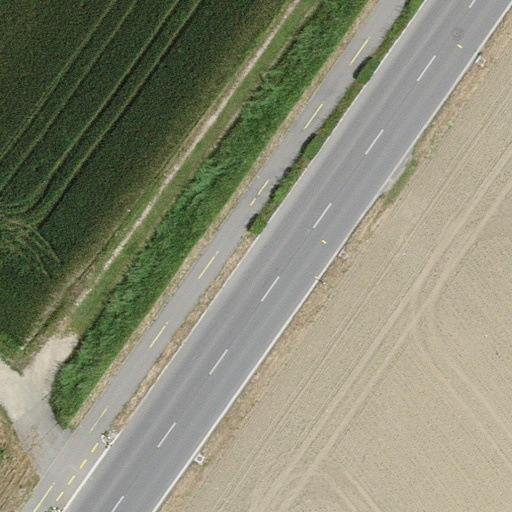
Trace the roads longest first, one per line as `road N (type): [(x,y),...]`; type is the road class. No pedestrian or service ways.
road 1 (secondary): [(474,0),(111,511)]
road 2 (track): [(24,405),(313,0)]
road 3 (track): [(113,508),(65,471),(0,379)]
